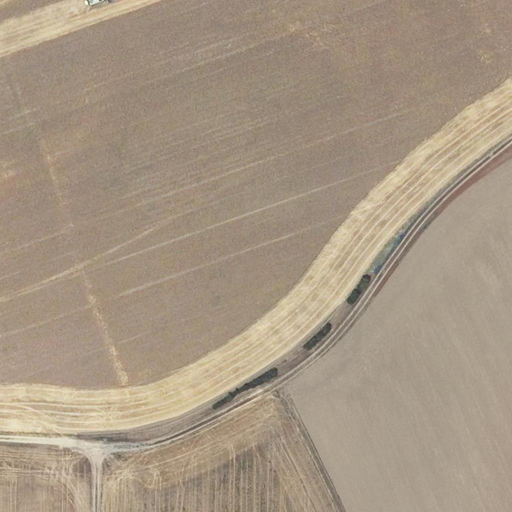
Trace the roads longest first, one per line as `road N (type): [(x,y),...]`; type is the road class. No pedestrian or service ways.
road 1 (track): [(511,141),(408,231),(360,305),(298,368),(173,440),(87,446)]
road 2 (track): [(0,439),(98,450),(96,511)]
road 3 (track): [(334,511),(273,385)]
